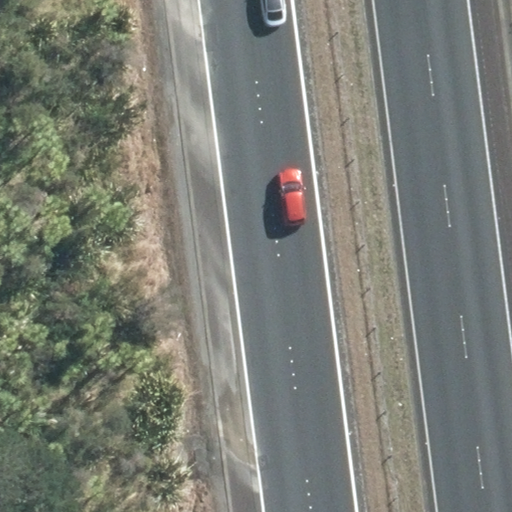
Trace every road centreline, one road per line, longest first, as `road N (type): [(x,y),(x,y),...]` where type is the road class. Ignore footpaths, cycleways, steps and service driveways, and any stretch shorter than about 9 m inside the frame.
road 1 (motorway): [(422,0),(486,511)]
road 2 (motorway): [(310,511),(246,0)]
